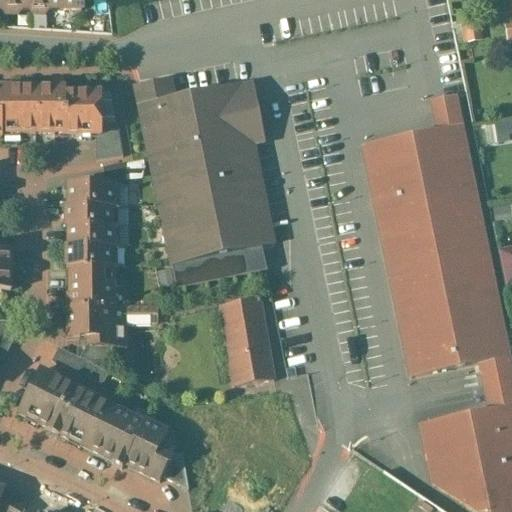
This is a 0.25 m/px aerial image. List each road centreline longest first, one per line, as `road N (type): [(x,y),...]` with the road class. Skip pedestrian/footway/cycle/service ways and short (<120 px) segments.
road 1 (residential): [(0,394),(32,323),(32,180)]
road 2 (residential): [(115,511),(0,450)]
